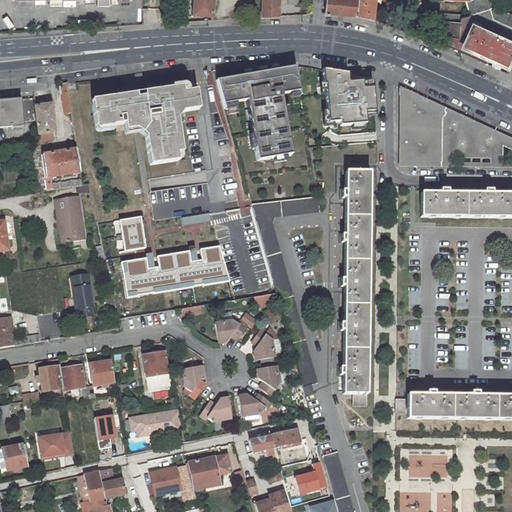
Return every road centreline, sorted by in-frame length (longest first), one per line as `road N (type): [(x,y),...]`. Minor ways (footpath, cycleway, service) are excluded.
road 1 (secondary): [(511,107),(388,52),(341,41),(0,56)]
road 2 (residential): [(0,486),(304,421)]
road 3 (residential): [(0,359),(179,332),(229,370)]
